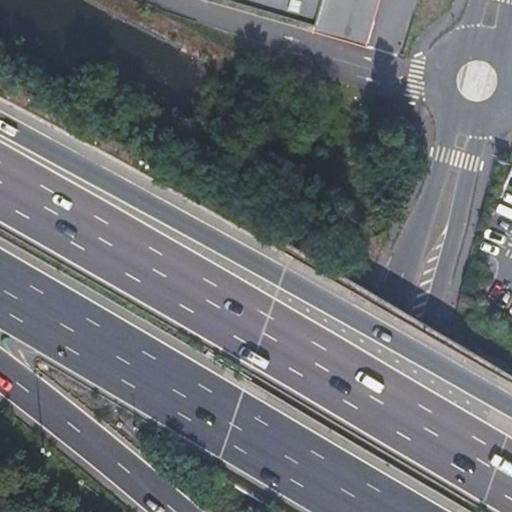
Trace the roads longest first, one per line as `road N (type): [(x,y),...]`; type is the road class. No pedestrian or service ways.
road 1 (motorway): [(511,481),(0,181)]
road 2 (motorway): [(511,404),(0,123)]
road 3 (motorway): [(0,286),(391,511)]
road 4 (secondary): [(452,112),(308,511)]
road 5 (secondary): [(367,511),(487,118)]
road 6 (motorway): [(0,370),(175,511)]
